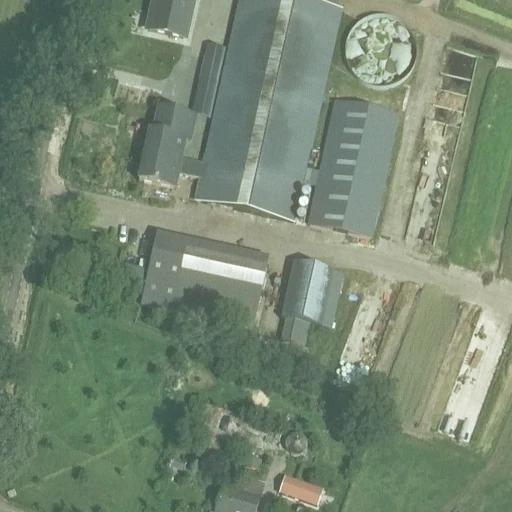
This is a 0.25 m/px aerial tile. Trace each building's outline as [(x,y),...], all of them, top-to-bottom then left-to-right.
[(162,149),(146,146),(138,183),(174,191),(177,177),(201,182),(196,203),(293,224),(324,85),(325,85),(341,11),(288,0),(238,0),(225,63),(227,64),(204,167),(180,162),(182,154),(162,149)] [(153,0),(147,32),(181,39),(189,0),(153,0)] [(345,56),(345,59),(346,62),(346,65),(348,68),(349,71),(351,74),(353,76),(355,79),(357,81),(359,83),(362,85),(365,86),(368,87),(371,88),(374,89),(377,90),(380,90),(383,90),(387,89),(390,89),(393,88),(396,87),(398,85),(401,83),(404,82),(406,79),(408,77),(410,75),(412,72),(413,69),(415,66),(415,63),(416,60),(417,57),(417,54),(417,50),(416,47),(415,44),(414,41),(413,38),(412,36),(410,33),(408,30),(406,28),(404,26),(401,24),(399,23),(396,21),(393,20),(390,19),(387,18),(384,18),(381,18),(378,18),(375,18),(372,19),(369,20),(366,21),(363,22),(360,24),(358,26),(356,28),(353,30),(352,33),(350,35),(348,38),(347,41),(346,44),(345,47),(345,50),(345,53),(345,56)] [(197,83),(216,87),(221,62),(202,58),(197,83)] [(396,118),(336,105),(309,228),(370,241),(396,118)] [(172,313),(252,331),(266,268),(186,251),(152,244),(141,306),(172,313)] [(280,343),(304,348),(309,327),(320,330),(332,275),(293,266),(281,321),(285,322),(280,343)] [(206,343),(212,346),(214,338),(209,336),(206,343)] [(299,439),(296,439),(295,439),(292,439),(290,441),(289,442),(288,443),(287,445),(287,447),(287,448),(287,451),(287,452),(288,454),(290,456),(293,457),(295,458),(298,458),(300,457),(302,456),(303,455),(304,454),(305,452),(306,450),(306,447),(305,445),(304,443),(304,442),(302,440),(300,440),(299,439)] [(168,469),(183,474),(186,463),(171,459),(168,469)] [(247,470),(258,474),(262,463),(251,459),(247,470)] [(292,501),(317,510),(322,492),(298,484),(292,501)] [(255,511),(260,500),(223,488),(215,511),(255,511)]
